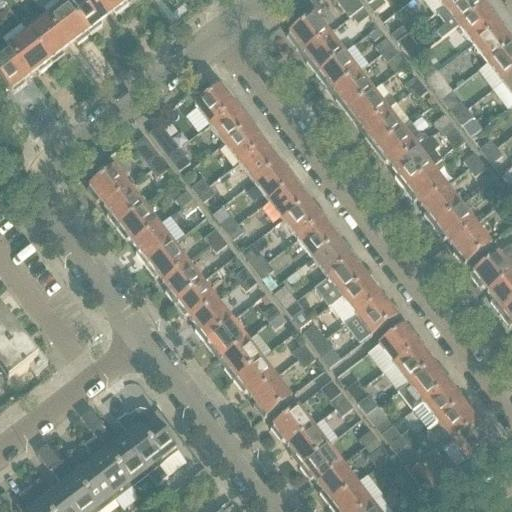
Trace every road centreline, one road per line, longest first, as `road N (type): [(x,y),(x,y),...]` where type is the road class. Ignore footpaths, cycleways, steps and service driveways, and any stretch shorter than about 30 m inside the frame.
road 1 (residential): [(511,422),(214,40)]
road 2 (residential): [(144,344),(47,219),(39,190),(47,166),(214,40)]
road 3 (residential): [(273,511),(144,344)]
road 4 (residential): [(89,386),(0,264)]
